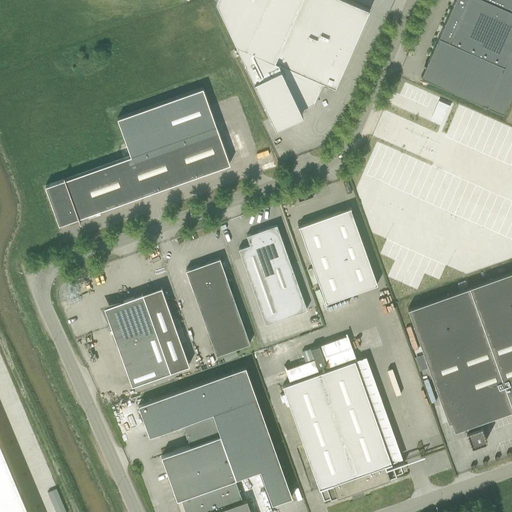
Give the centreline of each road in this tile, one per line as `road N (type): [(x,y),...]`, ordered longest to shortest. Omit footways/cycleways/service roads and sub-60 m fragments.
road 1 (unclassified): [(42,273),(336,157),(365,117),(414,0)]
road 2 (unclassified): [(42,273),(37,283),(135,511)]
road 3 (unclassified): [(394,511),(511,470)]
